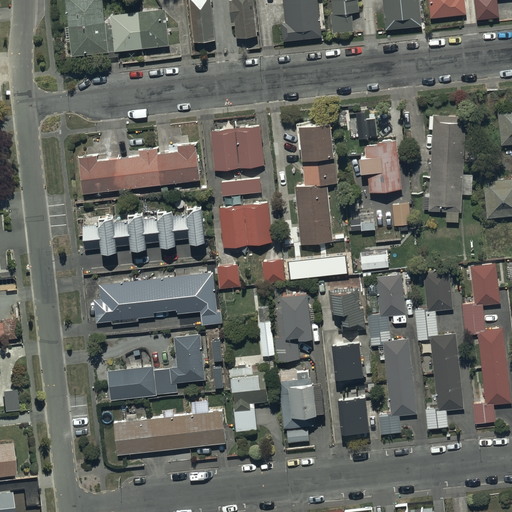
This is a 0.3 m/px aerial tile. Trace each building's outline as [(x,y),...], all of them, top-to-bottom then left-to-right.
[(103,0),(65,0),(71,59),(169,49),(165,11),(105,17),(103,0)] [(211,0),(190,0),(195,45),(215,43),(211,0)] [(232,0),(233,3),(228,3),(231,29),(234,29),(235,43),(259,41),(254,0),(232,0)] [(317,0),(282,0),(285,24),(282,25),(284,42),(321,39),(317,0)] [(331,0),(333,15),(330,16),(333,37),(354,34),(351,16),(359,15),(358,1),(362,1),(361,0),(331,0)] [(419,0),(382,0),(386,33),(423,29),(419,0)] [(428,0),(431,21),(467,16),(464,0),(428,0)] [(474,0),(477,23),(500,20),(498,1),(504,0),(474,0)] [(511,108),(496,111),(501,148),(511,146),(511,108)] [(365,112),(355,113),(359,140),(368,139),(368,137),(378,136),(375,118),(366,119),(365,112)] [(465,119),(435,118),(431,198),(425,198),(424,211),(429,212),(429,214),(446,215),(446,224),(461,224),(465,119)] [(330,123),(297,127),(303,189),(328,186),(336,186),(330,123)] [(260,124),(210,129),(214,174),(264,170),(260,124)] [(98,154),(80,156),(84,193),(199,178),(196,142),(179,144),(179,150),(158,152),(157,147),(139,149),(140,156),(99,160),(98,154)] [(396,143),(366,146),(367,159),(358,160),(361,179),(367,178),(370,198),(402,195),(396,143)] [(261,178),(221,182),(223,197),(262,193),(261,178)] [(511,180),(484,183),(488,220),(511,217),(511,180)] [(303,189),(295,190),(301,246),(334,243),(328,186),(303,189)] [(409,202),(392,203),(394,228),(411,227),(409,202)] [(268,203),(220,208),(225,249),(273,243),(268,203)] [(202,209),(83,223),(87,251),(101,249),(103,260),(117,258),(116,248),(130,247),(131,257),(147,255),(146,245),(158,244),(159,254),(176,252),(175,242),(188,240),(189,250),(207,248),(202,209)] [(376,219),(362,220),(363,228),(376,227),(376,219)] [(283,259),(262,261),(264,286),(286,284),(283,259)] [(237,264),(217,267),(220,290),(240,287),(237,264)] [(448,265),(422,268),(427,313),(436,312),(453,309),(448,265)] [(497,265),(471,268),(475,306),(483,306),(501,304),(497,265)] [(214,273),(99,286),(101,301),(94,302),(97,324),(112,322),(113,327),(138,324),(137,320),(155,318),(154,315),(176,312),(177,317),(200,314),(201,328),(225,325),(223,311),(218,312),(214,273)] [(402,276),(376,278),(379,317),(389,316),(406,315),(402,276)] [(358,285),(330,288),(332,312),(340,311),(342,329),(366,326),(364,306),(361,306),(358,285)] [(308,292),(281,295),(283,311),(276,312),(279,338),(274,339),(276,356),(277,365),(301,362),(300,346),(314,344),(308,292)] [(475,306),(462,308),(465,335),(479,334),(486,333),(483,306),(475,306)] [(270,307),(257,308),(260,331),(256,331),(257,336),(260,336),(262,358),(276,356),(274,339),(270,307)] [(427,313),(414,314),(417,341),(431,339),(439,339),(436,312),(427,313)] [(14,315),(2,317),(3,320),(5,337),(17,335),(14,315)] [(379,317),(369,318),(372,346),(384,345),(392,344),(389,316),(379,317)] [(486,333),(479,334),(485,405),(493,404),(510,402),(504,331),(486,333)] [(202,335),(174,338),(177,368),(154,371),(154,366),(106,372),(110,402),(178,394),(177,386),(207,383),(202,335)] [(360,337),(332,340),(336,375),(364,372),(360,337)] [(439,339),(431,339),(438,411),(447,410),(464,408),(456,337),(439,339)] [(392,344),(384,345),(391,416),(399,415),(416,413),(409,342),(392,344)] [(253,370),(230,372),(236,434),(258,432),(255,406),(269,404),(266,372),(253,373),(253,370)] [(297,379),(279,381),(284,431),(314,428),(313,419),(324,418),(320,386),(311,387),(310,370),(296,371),(297,379)] [(16,386),(3,387),(5,408),(19,406),(16,386)] [(366,392),(338,395),(342,430),(370,427),(366,392)] [(485,405),(473,406),(476,426),(496,423),(493,404),(485,405)] [(222,410),(114,422),(118,458),(226,445),(222,410)] [(438,411),(426,412),(428,431),(449,428),(447,410),(438,411)] [(391,416),(379,417),(381,437),(401,434),(399,415),(391,416)] [(308,430),(287,432),(288,445),(310,443),(308,430)] [(0,472),(17,471),(13,438),(0,439),(0,472)] [(14,511),(12,485),(0,486),(0,511),(14,511)]
